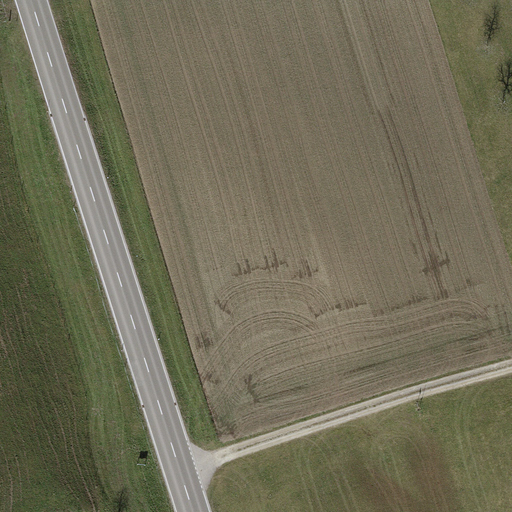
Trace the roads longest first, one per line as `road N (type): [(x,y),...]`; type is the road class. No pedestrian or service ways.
road 1 (secondary): [(31,0),(195,511)]
road 2 (track): [(511,368),(181,469)]
